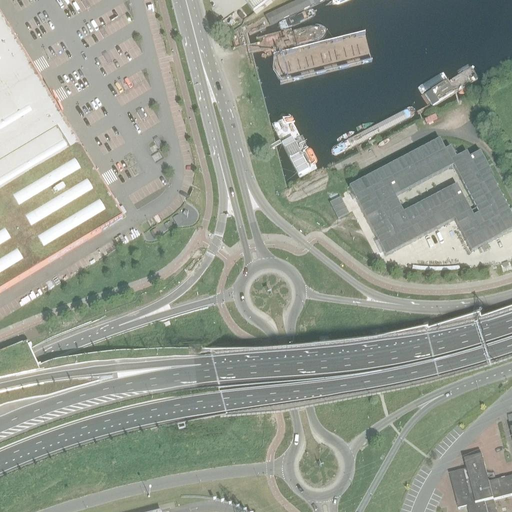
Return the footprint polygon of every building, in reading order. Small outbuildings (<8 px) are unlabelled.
[(243,0),(253,12),(269,0),(243,0)] [(3,24),(0,25),(0,293),(39,270),(122,220),(99,182),(71,136),(56,111),(50,101),(31,69),(21,54),(3,24)] [(366,35),(275,57),(281,85),(373,62),(366,35)] [(411,106),(328,149),(333,160),(417,116),(411,106)] [(442,152),(437,142),(346,189),(382,258),(452,222),(468,254),(479,249),(482,254),(487,251),(484,246),(511,231),(511,221),(477,155),(467,160),(464,155),(453,160),(448,150),(442,152)] [(340,198),(329,204),(337,220),(348,215),(340,198)] [(489,483),(482,457),(464,461),(467,470),(449,475),(458,510),(467,508),(468,511),(496,511),(493,501),(488,483),(489,483)] [(493,501),(494,501),(511,496),(511,477),(489,483),(488,483),(493,501)]
